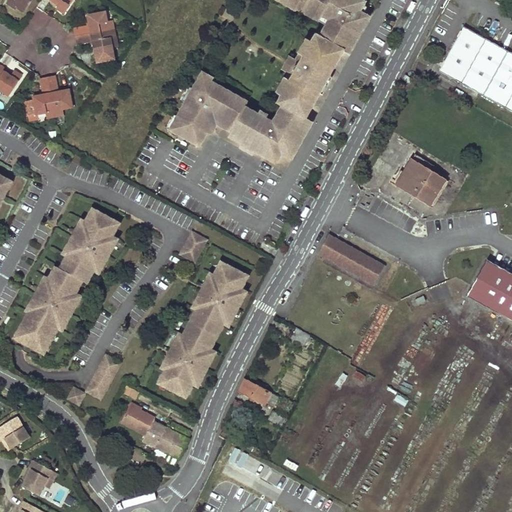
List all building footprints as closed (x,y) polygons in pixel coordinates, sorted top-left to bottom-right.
[(11,0),(9,4),(18,10),(20,9),(26,13),(34,0),(11,0)] [(51,0),(54,2),(54,0),(58,0),(62,3),(60,6),(58,8),(67,14),(76,0),(51,0)] [(292,0),(295,1),(294,3),(307,10),(309,6),(322,14),(323,12),(330,16),(327,21),(320,34),(340,45),(346,48),(365,14),(361,12),(358,10),(363,0),(292,0)] [(363,0),(358,10),(361,12),(368,0),(363,0)] [(309,6),(307,10),(327,21),(330,16),(323,12),(322,14),(309,6)] [(89,28),(79,29),(82,45),(92,43),(95,42),(95,45),(97,52),(115,48),(113,39),(111,30),(110,23),(108,13),(90,16),(91,23),(92,27),(89,28)] [(117,22),(110,23),(111,30),(118,29),(117,22)] [(118,29),(111,30),(113,39),(120,38),(118,29)] [(511,55),(464,29),(440,72),(511,112),(511,55)] [(283,102),(273,120),(244,104),(246,101),(203,77),(196,89),(191,87),(168,128),(197,144),(213,115),(232,125),(229,131),(242,138),(240,142),(268,158),(276,144),(289,152),(308,117),(301,113),(316,87),(317,85),(309,80),(316,68),(324,72),(325,70),(340,45),(320,34),(317,32),(313,39),(310,37),(305,47),(307,49),(305,53),(308,55),(305,61),(303,65),(299,63),(295,64),(296,68),(300,70),(298,74),(294,80),(291,78),(288,83),(285,82),(280,91),(283,93),(279,100),(283,102)] [(120,38),(113,39),(115,48),(121,47),(120,38)] [(308,55),(305,53),(299,49),(295,56),(305,61),(308,55)] [(295,56),(289,52),(282,65),(288,68),(298,74),(300,70),(296,68),(295,64),(299,63),(303,65),(305,61),(295,56)] [(1,65),(0,66),(0,89),(11,97),(24,77),(16,71),(14,74),(12,77),(6,73),(8,69),(1,65)] [(294,80),(298,74),(288,68),(285,74),(291,78),(294,80)] [(317,85),(316,87),(323,91),(332,74),(325,70),(324,72),(316,68),(309,80),(317,85)] [(196,89),(203,77),(198,74),(191,87),(196,89)] [(402,80),(410,84),(412,79),(405,76),(402,80)] [(60,87),(59,80),(43,83),(44,91),(45,95),(42,95),(35,97),(36,100),(28,102),(31,116),(49,112),(65,109),(75,107),(71,89),(64,91),(61,92),(60,87)] [(50,118),(66,115),(65,109),(49,112),(50,118)] [(415,156),(396,188),(402,192),(419,165),(432,173),(434,168),(415,156)] [(419,165),(402,192),(430,209),(446,182),(432,173),(419,165)] [(7,188),(10,183),(3,179),(0,184),(7,188)] [(23,334),(19,341),(37,351),(41,344),(47,347),(48,348),(52,341),(51,340),(57,329),(60,323),(64,325),(68,319),(66,318),(72,309),(73,309),(77,303),(72,300),(75,295),(74,294),(81,281),(86,284),(93,271),(94,271),(97,266),(101,268),(105,261),(103,261),(108,252),(110,252),(113,246),(109,243),(112,238),(111,237),(118,224),(94,211),(90,220),(87,218),(85,223),(82,229),(78,226),(74,233),(75,234),(70,243),(69,242),(65,249),(69,251),(67,256),(64,261),(66,263),(62,271),(59,270),(57,269),(53,277),(50,276),(48,280),(45,286),(41,283),(37,290),(38,291),(33,300),(32,299),(29,306),(33,308),(30,313),(28,312),(28,313),(22,324),(21,324),(17,331),(18,331),(23,334)] [(191,232),(179,254),(194,262),(206,240),(191,232)] [(319,254),(374,284),(385,264),(329,234),(319,254)] [(511,276),(487,263),(467,298),(511,322),(511,276)] [(210,282),(206,280),(203,287),(204,287),(199,297),(198,296),(194,303),(199,305),(196,310),(193,315),(196,316),(192,325),(187,333),(185,332),(182,337),(179,342),(175,340),(172,347),(173,347),(168,357),(167,356),(164,363),(168,365),(165,371),(162,375),(165,377),(161,385),(185,398),(191,384),(192,385),(195,379),(200,381),(203,375),(202,374),(207,365),(208,365),(211,359),(207,356),(210,351),(209,350),(222,324),(223,325),(226,319),(231,321),(234,314),(233,314),(238,304),(239,305),(242,298),(238,296),(241,291),(240,290),(246,277),(222,265),(218,273),(216,272),(213,276),(210,282)] [(291,338),(304,346),(309,336),(296,329),(291,338)] [(18,331),(14,339),(19,341),(23,334),(18,331)] [(37,351),(43,354),(47,347),(41,344),(37,351)] [(105,355),(85,392),(100,400),(120,363),(105,355)] [(257,382),(256,385),(245,379),(239,391),(265,403),(266,402),(274,406),(278,397),(265,390),(267,387),(257,382)] [(84,394),(73,388),(67,399),(78,405),(84,394)] [(141,394),(130,388),(126,395),(137,400),(141,394)] [(123,424),(149,438),(147,442),(158,448),(168,429),(155,423),(157,419),(132,407),(123,424)] [(285,417),(273,411),(269,418),(281,425),(285,417)] [(16,417),(0,426),(0,437),(2,436),(11,449),(29,438),(16,417)] [(177,458),(187,439),(168,429),(158,448),(177,458)] [(234,438),(222,432),(221,435),(228,438),(259,454),(261,450),(235,436),(234,438)] [(0,437),(8,451),(11,449),(2,436),(0,437)] [(248,490),(265,461),(230,442),(213,471),(248,490)] [(283,466),(295,470),(298,463),(286,459),(283,466)] [(25,480),(21,487),(38,496),(43,486),(47,479),(52,482),(56,474),(32,461),(28,469),(30,470),(25,480)] [(52,482),(47,479),(43,486),(48,488),(52,482)] [(42,511),(23,501),(19,509),(21,511),(20,511),(42,511)]
